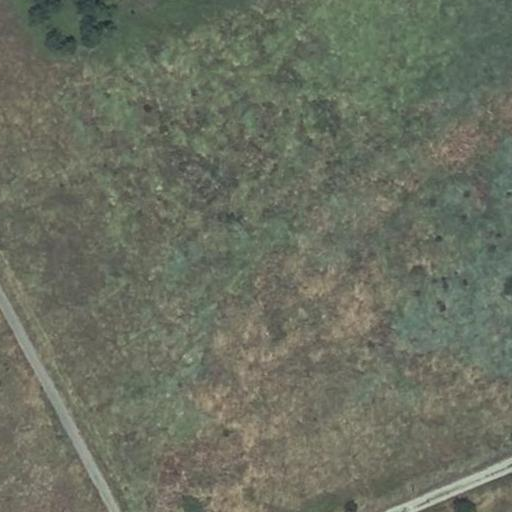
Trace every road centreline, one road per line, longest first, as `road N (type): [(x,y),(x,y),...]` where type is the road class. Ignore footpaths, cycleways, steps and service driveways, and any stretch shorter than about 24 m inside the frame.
road 1 (track): [(115,511),(0,298)]
road 2 (track): [(397,511),(511,463)]
